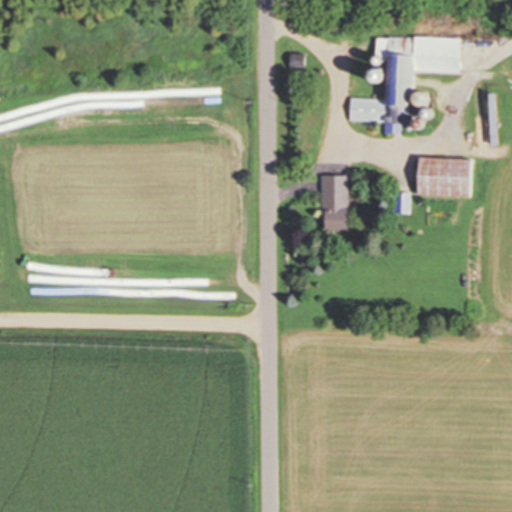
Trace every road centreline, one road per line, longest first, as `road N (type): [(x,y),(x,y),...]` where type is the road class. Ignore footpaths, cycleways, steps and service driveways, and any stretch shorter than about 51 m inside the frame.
road 1 (residential): [(272,511),(267,0)]
road 2 (residential): [(270,328),(0,320)]
